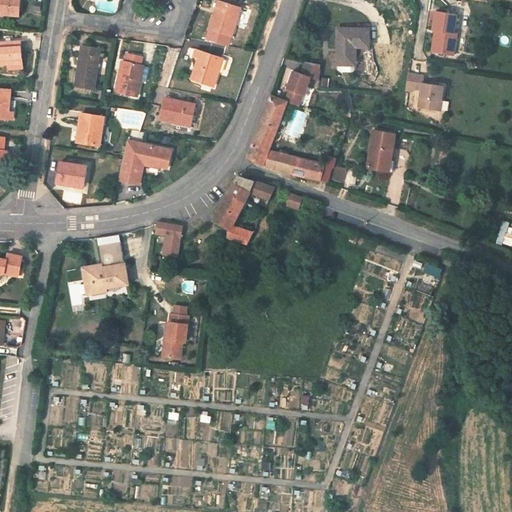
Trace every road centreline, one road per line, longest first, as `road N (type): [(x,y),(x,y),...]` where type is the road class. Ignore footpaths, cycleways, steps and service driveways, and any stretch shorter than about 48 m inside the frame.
road 1 (unknown): [(347,417),(314,484),(15,451)]
road 2 (unknown): [(25,384),(347,417)]
road 3 (unclassified): [(229,158),(511,274)]
road 4 (residential): [(22,223),(153,210),(201,187),(229,158)]
road 5 (residential): [(22,223),(55,16)]
road 6 (unknown): [(347,417),(411,230)]
road 7 (residential): [(229,158),(291,0)]
